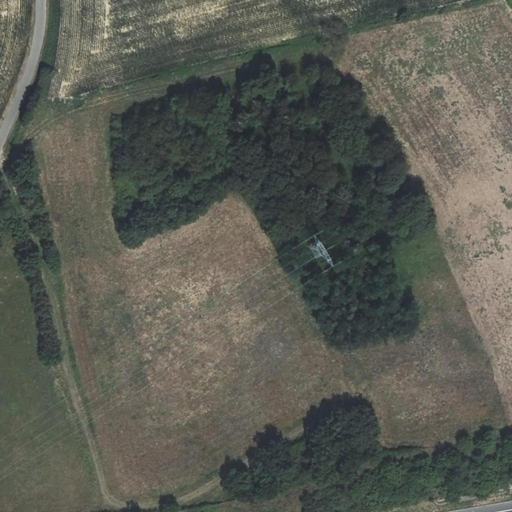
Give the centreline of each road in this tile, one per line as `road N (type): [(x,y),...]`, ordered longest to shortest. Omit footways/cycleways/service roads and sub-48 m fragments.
road 1 (track): [(0,164),(49,279),(65,367),(114,502),(140,507),(191,495),(345,401)]
road 2 (unclassified): [(40,0),(26,82),(0,141)]
